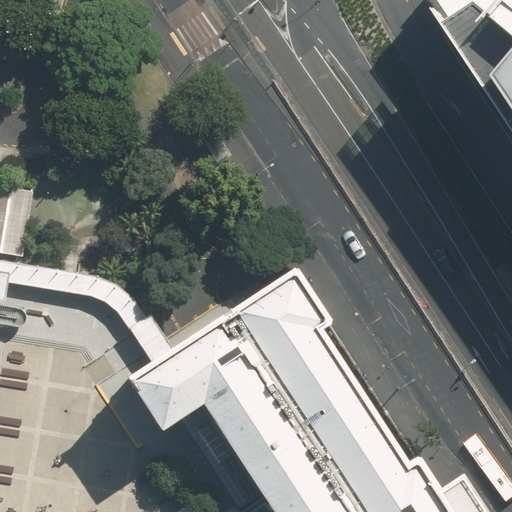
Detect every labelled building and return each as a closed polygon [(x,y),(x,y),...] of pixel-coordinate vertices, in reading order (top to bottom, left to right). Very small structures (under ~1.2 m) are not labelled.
[(511,26),(504,19),(437,0),(433,0),(511,116),(511,26)] [(511,0),(437,0),(504,19),(511,26),(511,0)] [(133,4),(121,11),(137,38),(150,31),(133,4)] [(214,129),(202,136),(219,163),(231,156),(214,129)] [(62,222),(63,235),(80,227),(103,221),(116,221),(111,202),(110,184),(114,169),(100,176),(85,182),(70,185),(55,184),(41,180),(49,189),(55,201),(62,222)] [(78,239),(62,239),(71,251),(75,261),(78,273),(87,273),(97,276),(97,267),(98,256),(106,238),(115,225),(100,232),(78,239)] [(163,431),(203,408),(256,489),(270,511),(454,511),(296,265),(174,339),(127,368),(163,431)] [(221,511),(270,511),(256,489),(236,503),(221,511)]
